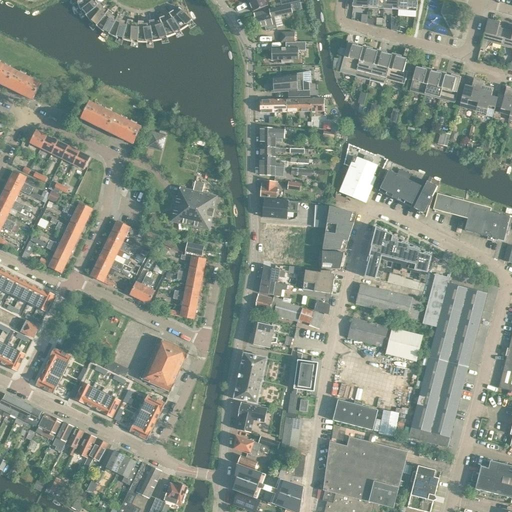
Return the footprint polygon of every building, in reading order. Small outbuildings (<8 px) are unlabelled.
[(85,15),(86,15),(102,3),(101,2),(100,4),(96,0),(83,0),(78,3),(82,11),(83,10),(87,14),(85,15)] [(249,0),(248,1),(253,12),(267,6),(264,0),(249,0)] [(368,0),(368,8),(369,8),(369,7),(383,8),(383,9),(383,0),(368,0)] [(398,10),(398,0),(383,0),(383,9),(384,9),(384,8),(398,9),(398,10)] [(398,0),(398,10),(399,10),(399,9),(416,10),(416,11),(417,11),(417,0),(398,0)] [(96,26),(109,10),(108,11),(103,8),(104,7),(105,6),(102,3),(86,15),(91,23),(92,22),(93,21),(97,24),(96,26)] [(300,3),(275,8),(254,13),(255,17),(254,17),(257,29),(265,27),(266,31),(277,28),(274,17),(292,13),(292,11),(302,9),(300,3)] [(173,11),(169,13),(180,30),(188,25),(187,24),(190,20),(191,20),(179,8),(175,12),(174,11),(173,11)] [(108,34),(109,34),(118,16),(117,18),(112,15),(113,14),(113,13),(109,10),(96,26),(103,32),(104,31),(104,30),(109,32),(108,34)] [(164,16),(160,18),(167,37),(176,34),(175,33),(174,32),(179,29),(180,31),(180,30),(169,13),(170,15),(165,18),(164,17),(164,16)] [(122,39),(123,40),(128,20),(127,22),(122,20),(122,19),(122,18),(118,16),(109,34),(117,38),(118,36),(123,38),(122,39)] [(154,20),(149,21),(153,41),(161,40),(161,39),(161,38),(166,36),(167,37),(160,18),(159,18),(160,20),(155,22),(154,21),(154,20)] [(491,43),(501,46),(506,29),(498,27),(500,22),(488,19),(480,49),(485,50),(491,43)] [(137,42),(138,42),(139,21),(138,21),(138,23),(133,23),(133,22),(133,21),(128,20),(123,40),(132,42),(132,41),(132,40),(137,40),(137,42)] [(139,21),(138,42),(147,42),(146,40),(152,39),(152,41),(153,41),(149,21),(149,23),(144,24),(143,22),(144,22),(139,21)] [(511,31),(506,29),(501,46),(511,48),(511,49),(511,31)] [(295,32),(281,32),(281,42),(295,42),(295,32)] [(285,48),(271,48),(271,60),(281,60),(281,63),(292,62),(301,62),(301,56),(298,56),(298,51),(306,51),(305,42),(285,42),(285,48)] [(341,71),(356,75),(363,48),(362,48),(357,47),(358,44),(348,42),(341,71)] [(356,75),(370,79),(377,52),(372,51),(372,48),(363,46),(362,48),(363,48),(356,75)] [(385,83),(386,78),(392,56),(391,56),(386,54),(387,52),(377,50),(377,52),(370,79),(385,83)] [(392,56),(386,78),(403,83),(404,84),(407,72),(404,71),(407,60),(397,57),(398,55),(392,53),(391,56),(392,56)] [(0,83),(33,100),(41,83),(0,62),(0,83)] [(424,95),(431,72),(432,69),(422,67),(422,69),(416,68),(410,91),(411,90),(424,94),(424,95)] [(439,98),(439,99),(445,75),(446,76),(446,73),(440,72),(440,74),(437,73),(437,71),(432,69),(431,72),(424,95),(425,95),(425,94),(439,98)] [(309,82),(303,80),(303,72),(273,77),(273,89),(272,89),(272,90),(284,89),(284,90),(288,90),(288,97),(309,97),(309,82)] [(451,77),(446,76),(445,75),(439,99),(440,98),(453,101),(453,102),(454,103),(461,77),(451,75),(451,77)] [(459,107),(476,111),(484,81),(474,79),(472,87),(465,85),(459,107)] [(488,109),(494,110),(498,94),(497,98),(491,96),(493,88),(483,86),(484,81),(476,111),(479,112),(486,114),(487,112),(488,109)] [(508,120),(509,120),(511,107),(511,88),(506,87),(504,95),(498,94),(494,110),(495,106),(501,108),(500,112),(500,113),(507,115),(509,116),(508,120)] [(360,92),(357,103),(363,105),(366,93),(360,92)] [(324,98),(311,99),(312,111),(324,111),(324,98)] [(286,99),(273,100),(274,112),(286,112),(286,99)] [(299,99),(286,99),(286,112),(299,112),(299,99)] [(311,99),(299,99),(299,112),(312,111),(311,99)] [(274,112),(273,100),(261,100),(261,113),(274,112)] [(81,118),(133,144),(142,128),(89,102),(81,118)] [(260,128),(260,137),(282,139),(282,138),(285,139),(285,129),(260,128)] [(421,131),(424,136),(429,132),(426,128),(421,131)] [(30,143),(41,148),(47,136),(36,130),(30,143)] [(437,143),(447,146),(450,134),(440,131),(437,143)] [(165,136),(151,132),(148,146),(162,150),(165,136)] [(41,148),(52,154),(58,141),(47,136),(41,148)] [(260,137),(260,147),(275,148),(275,142),(282,142),(282,139),(260,137)] [(52,154),(63,159),(69,147),(58,141),(52,154)] [(63,159),(74,164),(80,152),(69,147),(63,159)] [(260,147),(260,156),(275,157),(275,153),(285,153),(286,148),(275,148),(260,147)] [(80,152),(74,164),(84,169),(90,157),(80,152)] [(351,164),(350,166),(364,172),(376,177),(380,167),(372,164),(372,162),(373,160),(372,158),(365,155),(364,157),(363,160),(354,157),(352,162),(351,164)] [(275,157),(260,156),(260,165),(260,166),(271,166),(275,167),(282,167),(283,167),(284,167),(284,164),(284,162),(280,162),(279,163),(275,162),(275,157)] [(271,166),(260,166),(260,175),(275,176),(275,177),(280,177),(283,177),(284,167),(283,167),(282,167),(275,167),(271,166)] [(350,166),(339,192),(354,198),(364,172),(354,167),(350,166)] [(292,176),(299,176),(300,169),(292,168),(292,176)] [(379,191),(411,207),(424,181),(399,169),(397,174),(389,170),(379,191)] [(13,171),(9,180),(31,191),(33,187),(24,183),(26,177),(13,171)] [(364,172),(354,198),(366,203),(377,177),(376,177),(375,176),(364,172)] [(9,180),(4,189),(17,196),(20,190),(30,195),(31,191),(9,180)] [(260,196),(276,198),(277,188),(277,182),(265,181),(264,184),(261,183),(260,196)] [(413,208),(427,215),(433,197),(432,197),(437,186),(427,181),(413,208)] [(287,189),(300,191),(301,184),(288,182),(287,189)] [(171,221),(210,230),(218,196),(201,192),(202,185),(195,183),(193,190),(179,187),(171,221)] [(60,190),(54,187),(53,190),(62,195),(67,197),(68,194),(66,193),(65,192),(60,190)] [(4,189),(0,198),(23,209),(24,205),(15,201),(17,196),(4,189)] [(56,203),(57,204),(57,203),(62,195),(53,190),(52,190),(47,199),(56,203)] [(43,191),(41,196),(47,199),(50,194),(43,191)] [(467,219),(464,230),(504,241),(510,217),(490,212),(491,208),(437,194),(433,209),(467,219)] [(335,195),(335,200),(343,203),(345,198),(335,195)] [(0,198),(0,209),(8,214),(11,208),(21,213),(23,209),(0,198)] [(298,202),(264,199),(263,217),(287,219),(287,212),(297,213),(298,202)] [(77,208),(67,204),(66,207),(88,218),(93,209),(79,203),(77,208)] [(323,249),(345,251),(357,214),(330,206),(323,249)] [(71,221),(84,228),(86,224),(86,223),(88,220),(88,218),(72,211),(71,210),(66,207),(64,211),(71,215),(73,216),(71,221)] [(0,220),(14,227),(18,229),(20,230),(21,226),(6,219),(8,214),(0,209),(0,220)] [(41,218),(38,224),(44,227),(47,221),(41,218)] [(0,220),(0,230),(2,226),(12,231),(12,230),(14,227),(0,220)] [(59,222),(57,226),(79,236),(84,228),(71,221),(68,226),(59,222)] [(117,221),(112,230),(126,237),(128,232),(137,237),(139,232),(130,228),(117,221)] [(265,224),(264,239),(309,242),(310,227),(265,224)] [(65,234),(62,240),(75,246),(79,236),(57,226),(55,229),(65,234)] [(369,255),(363,276),(376,279),(381,258),(382,256),(415,265),(414,270),(427,273),(432,255),(430,254),(427,253),(428,252),(427,252),(419,248),(416,247),(417,247),(416,247),(397,237),(394,236),(395,236),(394,235),(394,236),(387,232),(386,232),(376,227),(375,232),(373,238),(371,246),(369,255)] [(112,230),(108,240),(131,250),(132,247),(123,242),(126,237),(112,230)] [(31,236),(29,240),(44,247),(46,243),(31,236)] [(50,240),(48,244),(71,254),(75,246),(62,240),(59,244),(50,240)] [(108,240),(104,248),(117,255),(119,250),(129,254),(131,250),(108,240)] [(187,242),(185,251),(202,255),(204,246),(187,242)] [(56,252),(53,258),(66,264),(71,254),(48,244),(46,247),(56,252)] [(33,248),(32,248),(27,245),(24,251),(30,254),(33,248)] [(264,246),(263,261),(278,262),(278,265),(299,267),(299,263),(300,249),(279,247),(264,246)] [(511,246),(508,246),(503,260),(511,262),(511,246)] [(104,248),(99,258),(129,272),(131,268),(114,260),(117,255),(104,248)] [(142,249),(139,255),(144,258),(147,251),(142,249)] [(344,253),(322,251),(322,269),(340,269),(344,253)] [(144,258),(139,255),(137,254),(135,259),(142,263),(144,258)] [(191,261),(190,267),(204,270),(206,260),(192,257),(182,255),(181,259),(191,261)] [(146,261),(156,266),(159,267),(161,263),(148,256),(146,261)] [(66,264),(53,258),(51,263),(41,258),(39,262),(62,273),(66,264)] [(99,258),(95,267),(108,273),(111,268),(120,272),(127,276),(129,272),(99,258)] [(159,267),(156,266),(154,270),(162,274),(164,270),(159,268),(159,267)] [(288,273),(300,275),(300,267),(289,266),(288,273)] [(0,267),(0,287),(8,271),(0,267)] [(108,273),(95,267),(90,276),(113,287),(115,283),(106,278),(108,273)] [(179,271),(178,275),(202,279),(204,270),(190,267),(189,273),(179,271)] [(262,280),(278,283),(279,276),(284,277),(285,271),(264,267),(262,280)] [(305,270),(302,289),(331,294),(332,294),(332,293),(333,285),(335,275),(331,274),(331,272),(333,272),(333,271),(331,271),(321,270),(320,272),(305,270)] [(8,271),(0,287),(0,288),(9,293),(17,276),(8,271)] [(408,437),(447,447),(487,294),(449,284),(450,278),(435,274),(423,324),(437,327),(408,437)] [(130,295),(140,300),(150,278),(146,275),(141,284),(136,282),(130,295)] [(187,281),(186,287),(200,289),(202,279),(178,275),(177,279),(187,281)] [(17,276),(9,293),(18,298),(27,280),(17,276)] [(150,278),(140,300),(148,304),(155,291),(150,288),(154,279),(150,278)] [(27,280),(18,298),(27,302),(36,284),(27,280)] [(262,280),(260,293),(281,296),(282,290),(287,290),(288,285),(283,284),(262,280)] [(36,284),(27,302),(36,307),(45,289),(36,284)] [(356,304),(407,317),(412,298),(361,284),(356,304)] [(175,290),(174,295),(198,299),(200,289),(186,287),(185,292),(175,290)] [(45,289),(36,307),(46,311),(54,294),(45,289)] [(274,314),(298,320),(298,319),(310,324),(309,326),(319,329),(324,315),(314,311),(314,312),(302,308),(281,302),(282,300),(273,298),(273,299),(258,294),(256,307),(274,312),(274,314)] [(183,301),(182,307),(196,309),(198,299),(174,295),(173,299),(183,301)] [(317,301),(314,311),(329,315),(330,305),(317,301)] [(196,309),(182,307),(181,312),(171,310),(170,314),(194,319),(196,309)] [(348,338),(387,348),(392,328),(353,318),(348,338)] [(26,320),(21,331),(34,338),(39,327),(26,320)] [(254,330),(253,333),(277,338),(278,334),(273,331),(274,326),(258,323),(254,330)] [(427,337),(422,336),(393,328),(386,354),(416,361),(416,359),(421,360),(427,337)] [(277,338),(253,333),(253,336),(253,345),(270,348),(271,343),(276,343),(277,338)] [(511,335),(499,388),(511,391),(511,335)] [(140,378),(171,392),(171,391),(172,391),(171,390),(172,386),(174,387),(174,386),(173,386),(174,385),(173,384),(185,358),(186,359),(186,358),(187,358),(187,357),(186,357),(187,353),(189,353),(188,353),(189,351),(158,337),(155,344),(157,346),(145,372),(143,371),(140,378)] [(7,345),(0,358),(0,363),(7,367),(16,349),(9,346),(7,345)] [(16,349),(7,367),(8,367),(16,371),(25,354),(16,349)] [(51,354),(49,358),(67,367),(71,357),(54,349),(51,354)] [(243,353),(233,399),(257,404),(267,358),(243,353)] [(46,365),(45,367),(62,376),(67,367),(49,358),(46,365)] [(105,367),(125,376),(128,369),(108,359),(105,367)] [(311,362),(298,360),(293,389),(307,391),(311,391),(312,382),(313,382),(314,379),(313,379),(313,374),(314,375),(315,371),(314,371),(315,362),(311,361),(311,362)] [(338,362),(336,373),(345,376),(348,364),(338,362)] [(41,375),(40,376),(58,385),(62,376),(45,367),(41,375)] [(40,376),(35,386),(48,393),(53,395),(58,385),(40,376)] [(83,382),(75,400),(83,404),(84,404),(93,387),(83,382)] [(93,387),(84,404),(93,409),(100,396),(102,391),(93,387)] [(100,396),(93,409),(103,413),(111,396),(102,391),(100,396)] [(3,415),(6,416),(14,398),(5,393),(0,403),(0,408),(5,411),(3,415)] [(149,393),(144,403),(162,411),(163,408),(166,401),(149,393)] [(297,394),(290,393),(288,413),(295,414),(297,394)] [(111,396),(103,413),(104,414),(112,418),(121,400),(111,396)] [(10,414),(17,417),(24,403),(14,398),(6,416),(8,417),(10,414)] [(301,400),(299,411),(307,412),(308,401),(301,400)] [(333,420),(373,430),(378,410),(363,406),(363,403),(355,401),(354,404),(338,400),(333,420)] [(22,424),(25,425),(33,407),(24,403),(17,417),(14,422),(21,426),(22,424)] [(144,403),(139,412),(157,420),(158,419),(162,411),(144,403)] [(238,430),(250,433),(253,420),(265,422),(268,409),(241,403),(238,417),(241,417),(238,430)] [(33,407),(25,425),(27,427),(29,423),(36,426),(43,412),(33,407)] [(139,412),(135,421),(153,429),(157,420),(139,412)] [(298,415),(295,415),(288,414),(286,413),(281,447),(297,449),(301,420),(297,419),(298,415)] [(36,432),(41,435),(52,440),(52,441),(62,421),(53,417),(52,419),(44,415),(36,432)] [(135,421),(130,430),(148,439),(152,430),(153,429),(135,421)] [(55,450),(60,452),(73,426),(64,422),(57,438),(61,439),(55,450)] [(67,445),(72,447),(68,454),(72,456),(76,449),(76,448),(84,432),(75,428),(68,444),(67,444),(67,445)] [(77,453),(87,458),(97,438),(87,433),(77,453)] [(270,447),(236,436),(235,446),(234,449),(257,456),(259,450),(267,453),(270,447)] [(258,443),(278,449),(280,443),(261,436),(258,443)] [(372,511),(373,508),(368,507),(370,502),(393,508),(408,452),(349,437),(347,446),(330,442),(323,490),(325,491),(322,500),(327,501),(324,511),(372,511)] [(83,466),(88,469),(93,459),(99,462),(109,444),(98,439),(88,456),(83,466)] [(106,468),(117,473),(125,456),(114,451),(106,468)] [(122,482),(131,486),(132,484),(139,470),(134,467),(137,462),(125,456),(117,473),(124,477),(122,482)] [(241,456),(238,464),(278,478),(280,472),(269,469),(270,466),(263,464),(257,464),(254,461),(241,456)] [(139,470),(132,484),(135,486),(134,488),(138,490),(137,492),(149,498),(162,471),(148,465),(143,462),(139,470)] [(475,489),(511,498),(511,466),(498,462),(496,470),(481,466),(475,489)] [(236,479),(233,490),(253,497),(262,473),(237,464),(234,478),(236,479)] [(416,472),(413,472),(410,481),(414,482),(407,507),(425,511),(430,511),(433,501),(431,497),(432,495),(435,495),(441,471),(418,466),(416,472)] [(9,473),(14,475),(17,470),(12,467),(9,473)] [(293,470),(282,467),(280,472),(278,478),(301,485),(302,477),(292,476),(293,470)] [(19,477),(31,482),(36,472),(27,468),(25,471),(22,470),(19,477)] [(93,482),(98,484),(104,472),(99,470),(93,482)] [(54,492),(60,480),(53,476),(45,491),(53,495),(54,492)] [(33,488),(40,491),(44,484),(37,480),(33,488)] [(66,483),(60,480),(54,492),(60,495),(66,483)] [(284,480),(275,505),(293,511),(299,511),(303,486),(284,480)] [(118,511),(138,511),(140,509),(131,504),(137,492),(138,490),(134,488),(135,486),(132,484),(131,486),(124,501),(118,511)] [(165,500),(181,505),(187,487),(185,487),(184,485),(182,484),(180,485),(179,484),(178,486),(170,484),(165,500)] [(68,506),(75,510),(83,496),(76,492),(68,506)] [(236,493),(235,497),(236,499),(233,505),(251,511),(262,511),(256,510),(260,500),(238,492),(238,493),(236,493)] [(150,511),(161,511),(165,502),(156,498),(150,511)]
